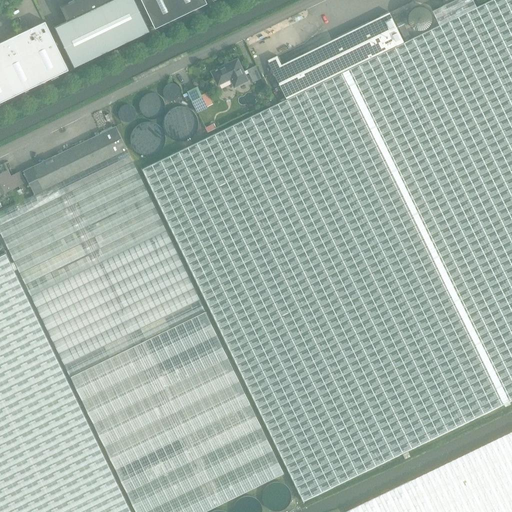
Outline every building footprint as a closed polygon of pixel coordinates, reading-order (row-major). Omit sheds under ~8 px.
[(54,28),(74,68),(149,32),(133,0),(77,0),(60,8),(67,22),(54,28)] [(140,0),(155,29),(207,4),(204,0),(140,0)] [(404,42),(286,100),(142,169),(303,501),(511,399),(511,0),(492,0),(476,8),(439,25),(404,42)] [(439,8),(432,11),(439,25),(476,8),(472,0),(455,0),(445,5),(439,8)] [(266,60),(286,100),(404,42),(389,12),(280,65),(276,56),(266,60)] [(393,17),(405,41),(411,39),(399,14),(393,17)] [(45,22),(18,35),(41,84),(68,71),(45,22)] [(18,35),(0,43),(0,63),(16,96),(41,84),(18,35)] [(233,88),(247,81),(236,60),(211,72),(217,86),(229,80),(233,88)] [(0,103),(16,96),(0,63),(0,103)] [(252,83),(260,79),(254,66),(245,70),(252,83)] [(174,101),(183,90),(172,81),(163,92),(174,101)] [(196,87),(187,91),(197,112),(213,104),(208,92),(200,96),(196,87)] [(163,114),(163,94),(141,94),(141,114),(163,114)] [(130,123),(138,110),(127,102),(118,115),(130,123)] [(214,123),(205,128),(208,132),(216,128),(214,123)] [(31,168),(23,172),(34,194),(126,151),(115,128),(31,168)] [(202,511),(283,473),(126,151),(34,194),(25,199),(21,201),(0,211),(0,232),(134,511),(202,511)] [(0,194),(24,183),(19,172),(10,177),(7,170),(0,173),(0,194)] [(20,189),(17,191),(21,201),(25,199),(20,189)] [(0,511),(132,511),(7,253),(0,256),(0,511)] [(511,511),(511,431),(465,455),(346,511),(511,511)]
